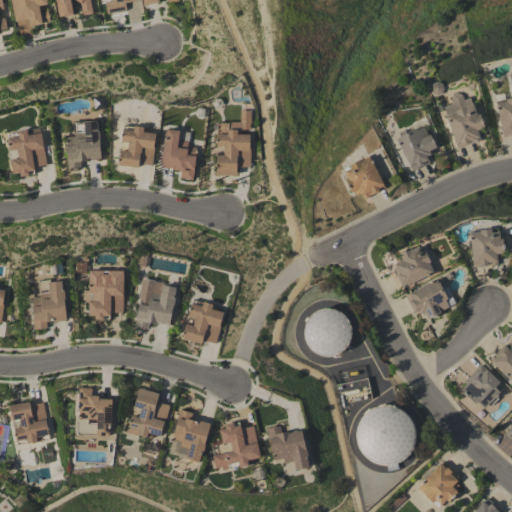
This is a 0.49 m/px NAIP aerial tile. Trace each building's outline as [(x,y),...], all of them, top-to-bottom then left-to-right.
[(9,0),(46,0),(47,4),(38,5),(40,13),(46,11),(48,21),(41,22),(42,23),(29,26),(27,19),(14,21),(9,0)] [(88,0),(91,14),(81,16),(79,3),(75,0),(70,1),(73,14),(58,17),(54,0),(88,0)] [(137,0),(124,2),(126,11),(106,15),(104,3),(113,1),(112,0),(137,0)] [(452,104),(450,99),(452,94),(458,92),(462,95),(464,100),(470,97),(473,107),(474,107),(477,114),(479,113),(484,127),(481,128),(483,133),(479,134),(481,140),(458,148),(443,107),(452,104)] [(511,135),(503,137),(495,101),(496,101),(495,95),(504,93),(505,100),(506,99),(506,98),(511,96),(511,135)] [(215,175),(216,155),(223,155),(223,147),(216,146),(216,123),(227,123),(227,122),(239,122),(239,111),(249,111),(249,124),(248,124),(248,130),(240,129),(240,134),(249,134),(248,149),(249,149),(249,167),(236,167),(236,175),(215,175)] [(83,121),(96,120),(97,129),(98,129),(99,139),(98,139),(100,159),(79,160),(79,168),(66,169),(65,158),(66,158),(65,137),(74,136),(73,131),(83,130),(83,121)] [(117,165),(119,150),(126,151),(127,142),(120,141),(122,126),(133,127),(133,125),(143,127),(147,128),(146,132),(154,133),(153,147),(154,147),(151,165),(138,163),(137,167),(117,165)] [(412,171),(396,139),(400,137),(399,136),(400,135),(398,133),(404,130),(405,132),(415,127),(417,130),(423,126),(428,135),(429,134),(436,147),(429,150),(430,154),(426,156),(429,162),(412,171)] [(164,131),(166,131),(166,128),(179,130),(177,140),(187,141),(186,146),(195,147),(194,155),(195,156),(192,180),(179,178),(180,170),(173,169),(161,167),(161,165),(160,165),(164,131)] [(40,133),(46,164),(33,166),(34,170),(28,171),(28,175),(19,176),(19,172),(12,173),(10,159),(18,158),(16,149),(8,150),(6,138),(7,138),(6,134),(17,133),(17,131),(26,129),(26,130),(30,130),(31,134),(40,133)] [(385,188),(363,199),(361,193),(356,195),(354,190),(351,192),(345,180),(348,179),(344,171),(345,171),(343,168),(350,165),(349,164),(359,160),(360,161),(369,156),(385,188)] [(473,267),(469,231),(491,228),(491,229),(497,228),(498,231),(499,231),(500,239),(502,238),(504,252),(500,253),(501,258),(497,259),(498,264),(473,267)] [(402,288),(393,270),(396,269),(394,264),(401,260),(398,253),(410,247),(411,250),(419,246),(419,247),(421,246),(429,261),(430,260),(435,271),(402,288)] [(88,302),(84,302),(84,290),(88,290),(88,270),(102,270),(102,274),(107,274),(107,270),(123,270),(122,312),(109,312),(109,316),(103,316),(103,319),(94,319),(94,315),(87,315),(88,302)] [(141,278),(154,280),(154,281),(162,283),(162,285),(174,287),(174,289),(176,289),(172,306),(168,325),(155,323),(147,322),(146,329),(143,328),(142,330),(137,329),(137,327),(134,326),(136,316),(139,299),(138,296),(141,278)] [(405,295),(436,279),(438,283),(439,282),(439,283),(442,281),(445,287),(442,289),(447,298),(451,296),(455,303),(440,311),(441,313),(428,319),(425,312),(421,314),(419,309),(413,312),(405,295)] [(52,322),(52,320),(45,321),(46,328),(33,329),(32,319),(33,319),(30,298),(40,297),(39,292),(48,291),(47,282),(61,281),(61,282),(62,282),(64,299),(63,299),(65,320),(52,322)] [(181,338),(185,323),(192,325),(194,317),(187,315),(192,299),(202,302),(202,301),(216,305),(214,310),(222,312),(214,343),(201,339),(200,343),(181,338)] [(349,327),(350,330),(350,332),(349,337),(349,340),(348,342),(347,344),(345,346),(342,349),(339,352),(337,353),(334,354),(332,355),(329,355),(325,356),(322,355),(320,355),(316,353),(312,351),(309,348),(307,346),(306,344),(304,340),(303,336),(303,334),(303,331),(303,327),(304,323),(306,319),(308,317),(310,315),(313,312),(316,311),(318,310),(320,309),(322,308),(327,308),(331,308),(333,309),(336,310),(338,311),(340,312),(344,316),(345,317),(347,320),(348,323),(349,327)] [(504,344),(505,346),(511,339),(511,381),(490,359),(504,344)] [(458,387),(481,364),(501,383),(496,388),(500,392),(496,396),(498,398),(492,404),(490,402),(484,408),(477,401),(475,404),(458,387)] [(86,425),(87,420),(77,420),(78,411),(77,411),(78,387),(91,388),(90,395),(98,396),(98,397),(110,397),(110,399),(111,399),(110,434),(108,433),(108,436),(95,435),(96,425),(86,425)] [(158,393),(155,401),(169,405),(163,423),(165,423),(161,435),(159,435),(159,436),(151,434),(150,438),(137,434),(136,435),(125,432),(127,425),(128,425),(131,415),(138,417),(140,409),(142,409),(133,406),(138,388),(158,393)] [(28,401),(29,406),(42,402),(45,420),(45,421),(47,434),(39,436),(40,441),(27,443),(26,442),(16,444),(8,405),(28,401)] [(408,454),(405,458),(400,461),(396,463),(391,465),(385,465),(380,465),(375,463),(370,461),(366,458),(363,454),(359,450),(357,445),(356,440),(355,435),(356,430),(357,425),(359,420),(362,416),(366,412),(370,409),(375,407),(380,406),(385,405),(390,405),(395,407),(400,409),(404,412),(408,416),(411,420),(413,425),(415,430),(415,435),(415,440),(413,445),(411,450),(408,454)] [(209,423),(203,444),(204,444),(199,462),(185,458),(188,449),(179,446),(180,442),(171,439),(177,419),(176,419),(178,409),(191,413),(189,419),(196,421),(197,420),(209,423)] [(218,430),(224,428),(224,424),(232,422),(233,426),(239,425),(240,428),(252,425),(259,457),(250,459),(251,463),(247,464),(247,465),(238,467),(238,465),(221,469),(220,466),(214,468),(211,455),(223,452),(224,453),(231,451),(229,442),(221,444),(218,430)] [(511,423),(502,432),(511,442),(511,423)] [(293,460),(283,462),(282,457),(273,460),(268,439),(267,439),(265,429),(278,426),(280,433),(288,431),(288,432),(300,429),(304,448),(305,448),(307,457),(306,457),(308,465),(307,465),(308,467),(295,470),(293,460)] [(417,488),(441,461),(460,478),(456,483),(459,486),(455,490),(457,492),(448,502),(446,500),(440,506),(440,505),(438,507),(417,488)] [(391,511),(390,511),(388,511),(380,511),(386,506),(387,507),(401,493),(406,498),(391,511)] [(473,511),(486,497),(501,510),(499,511),(473,511)]
